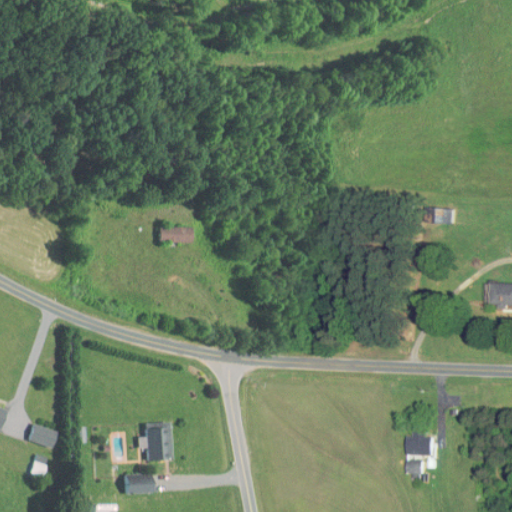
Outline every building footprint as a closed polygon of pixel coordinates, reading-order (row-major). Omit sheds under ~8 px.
[(190,242),(189,226),(157,227),(157,242),(190,242)] [(511,284),(493,284),(492,302),(501,303),(501,306),(511,306),(511,284)] [(143,435),(136,435),(136,446),(144,446),(144,458),(169,457),(168,420),(142,421),(143,435)] [(54,430),(31,423),(26,440),(49,447),(54,430)] [(434,454),(434,433),(407,432),(407,453),(434,454)] [(45,458),(33,455),(28,472),(40,475),(45,458)] [(422,458),(407,459),(407,475),(423,475),(422,458)] [(148,491),(148,472),(122,473),(123,492),(148,491)]
